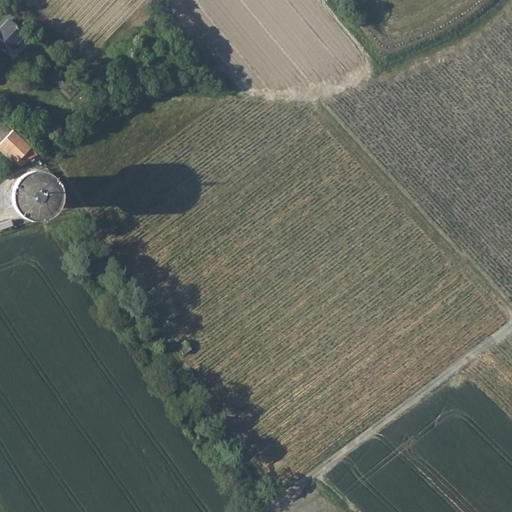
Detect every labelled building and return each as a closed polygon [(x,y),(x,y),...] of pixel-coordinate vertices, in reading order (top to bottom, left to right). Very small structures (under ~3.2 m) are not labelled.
[(0,46),(6,52),(24,34),(8,19),(0,26),(0,46)] [(0,144),(24,168),(39,153),(15,129),(0,144)] [(38,179),(33,176),(29,175),(24,176),(19,178),(15,181),(12,186),(11,191),(12,196),(14,201),(18,205),(23,207),(28,208),(33,207),(40,202),(42,198),(44,193),(43,188),(41,183),(38,179)] [(65,212),(70,210),(66,199),(61,201),(65,212)] [(178,343),(181,347),(188,342),(186,338),(178,343)] [(193,348),(188,342),(181,347),(186,353),(193,348)]
